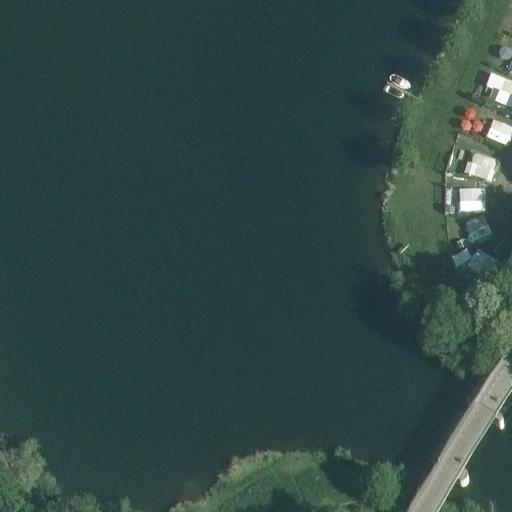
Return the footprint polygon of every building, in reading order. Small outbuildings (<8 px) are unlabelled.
[(511,80),(495,73),(484,97),(511,109),(511,80)] [(511,122),(487,117),(482,140),(507,147),(511,128),(511,122)] [(490,180),(497,158),(473,150),(466,172),(490,180)] [(487,214),(487,190),(460,190),(460,213),(487,214)] [(462,226),(469,245),(488,239),(481,219),(462,226)] [(470,264),(482,275),(491,265),(480,254),(470,264)]
